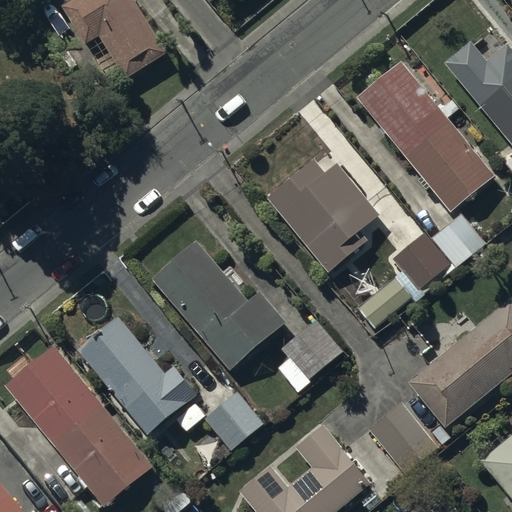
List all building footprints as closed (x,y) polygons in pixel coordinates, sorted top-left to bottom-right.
[(166,56),(131,0),(74,0),(62,7),(86,46),(99,38),(126,81),(166,56)] [(471,43),(446,64),(511,144),(511,51),(495,30),(474,47),(471,43)] [(402,64),(358,99),(423,179),(419,182),(426,192),(430,189),(450,214),(496,178),(449,119),(460,110),(453,101),(440,111),(402,64)] [(499,156),(506,165),(511,171),(511,157),(511,158),(510,156),(511,155),(506,150),(499,156)] [(316,161),(268,200),(329,274),(368,242),(360,233),(381,217),(339,165),(327,175),(316,161)] [(431,242),(455,271),(486,245),(462,216),(431,242)] [(455,271),(431,242),(424,234),(393,261),(402,272),(358,310),(375,331),(412,299),(416,303),(455,271)] [(196,242),(153,279),(231,372),(287,325),(260,294),(249,304),(196,242)] [(431,366),(409,384),(443,425),(433,434),(442,445),(451,437),(446,431),(511,375),(511,303),(510,302),(478,328),(457,304),(419,335),(432,350),(424,358),(431,366)] [(174,369),(166,375),(119,318),(78,351),(80,353),(148,436),(197,396),(174,369)] [(344,353),(317,321),(282,350),(290,360),(278,369),(298,394),(311,383),(310,381),(344,353)] [(53,347),(5,387),(105,509),(153,467),(53,347)] [(264,425),(238,393),(206,421),(232,452),(264,425)] [(369,432),(406,476),(440,449),(404,404),(369,432)] [(241,493),(256,511),(339,511),(371,487),(324,427),(296,449),(312,470),(288,488),(272,468),(241,493)] [(511,436),(480,462),(511,500),(511,436)] [(19,511),(0,488),(0,511),(32,511),(31,511),(19,511)]
